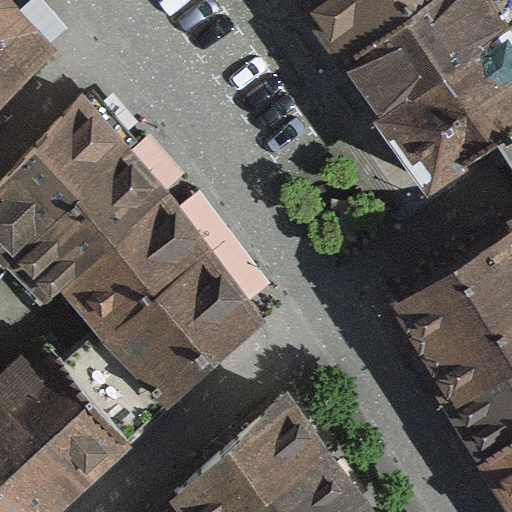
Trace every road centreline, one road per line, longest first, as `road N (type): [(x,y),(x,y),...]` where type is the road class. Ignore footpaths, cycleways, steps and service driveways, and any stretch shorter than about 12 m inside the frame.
road 1 (residential): [(119,40),(324,309)]
road 2 (residential): [(324,309),(116,508)]
road 3 (residential): [(324,309),(459,511)]
road 4 (residential): [(119,40),(0,151)]
